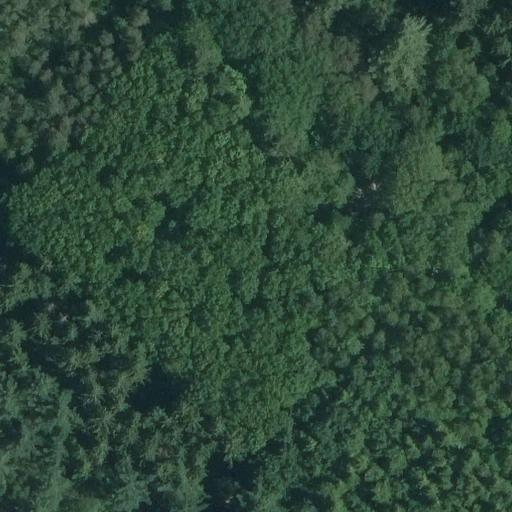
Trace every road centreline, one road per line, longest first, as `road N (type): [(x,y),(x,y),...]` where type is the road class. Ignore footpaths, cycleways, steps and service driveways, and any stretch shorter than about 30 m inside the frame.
road 1 (track): [(511,318),(184,0)]
road 2 (track): [(389,196),(430,151),(456,33),(492,0)]
